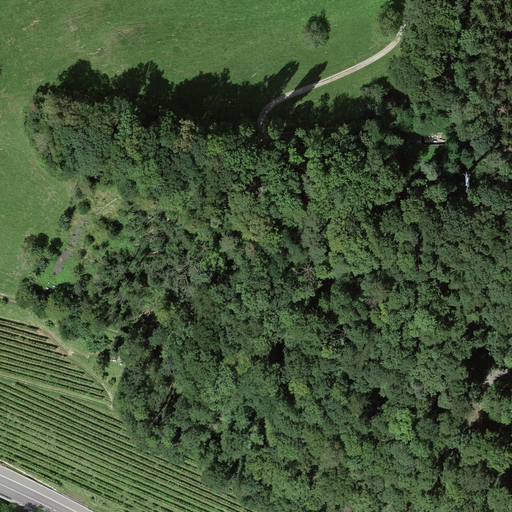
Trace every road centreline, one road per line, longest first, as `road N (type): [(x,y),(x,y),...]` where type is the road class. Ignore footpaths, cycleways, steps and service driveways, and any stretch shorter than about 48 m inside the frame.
road 1 (track): [(261,124),(268,143),(417,262),(511,358)]
road 2 (track): [(0,98),(50,87),(172,92),(221,102),(261,124)]
road 3 (track): [(417,0),(387,49),(283,97),(267,107),(261,124)]
road 4 (track): [(292,511),(113,407)]
road 5 (track): [(418,119),(261,124)]
road 6 (track): [(147,343),(0,298)]
